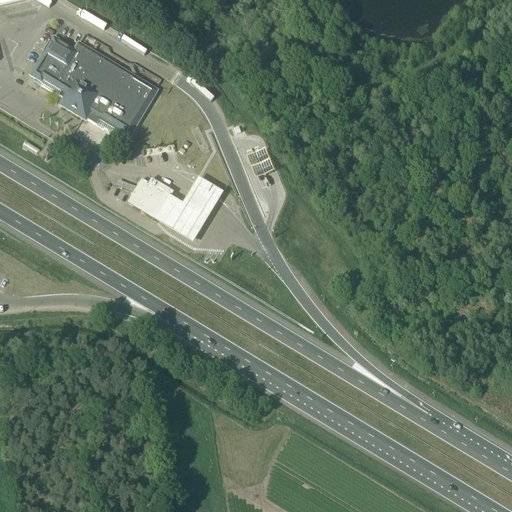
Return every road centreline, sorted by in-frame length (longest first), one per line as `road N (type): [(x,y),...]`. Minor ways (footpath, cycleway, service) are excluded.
road 1 (motorway): [(423,419),(0,163)]
road 2 (motorway): [(164,311),(497,511)]
road 3 (motorway): [(423,419),(334,337),(269,252)]
road 4 (motorway): [(0,211),(164,311)]
road 5 (motorway): [(2,302),(65,299),(164,311)]
